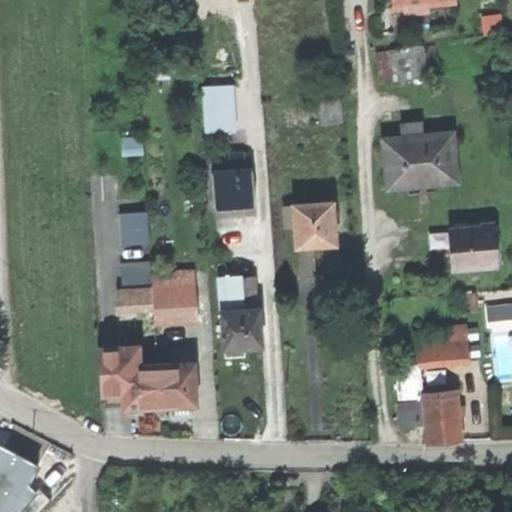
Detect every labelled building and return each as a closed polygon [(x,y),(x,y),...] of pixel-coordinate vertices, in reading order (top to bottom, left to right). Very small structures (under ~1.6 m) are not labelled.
[(428,10),(428,4),(402,6),(403,12),(428,10)] [(436,45),(422,46),(424,70),(439,68),(436,45)] [(390,50),(391,51),(394,80),(425,77),(424,70),(422,46),(390,50)] [(391,51),(376,53),(379,82),(394,80),(391,51)] [(232,86),(203,87),(205,132),(234,130),(232,86)] [(318,124),(344,122),(341,91),(316,93),(318,124)] [(402,125),(403,137),(422,136),(421,123),(411,124),(402,125)] [(422,136),(403,137),(383,139),(387,189),(456,183),(452,133),(422,136)] [(229,155),(230,172),(251,170),(250,154),(229,155)] [(252,170),(251,170),(230,172),(212,173),(214,206),(254,203),(253,185),(252,170)] [(294,205),(294,206),(295,228),(297,246),(307,245),(335,243),(332,202),(294,205)] [(285,229),(295,228),(294,206),(283,207),(285,229)] [(123,246),(150,244),(147,211),(120,213),(123,246)] [(456,268),(497,265),(495,226),(453,229),(454,239),(456,268)] [(121,289),(152,288),(151,275),(151,263),(119,265),(121,289)] [(195,272),(151,275),(152,288),(153,306),(154,321),(197,318),(195,272)] [(220,280),(222,311),(242,310),(240,291),(240,280),(240,279),(220,280)] [(248,279),(240,280),(240,291),(248,291),(248,279)] [(152,288),(121,289),(117,289),(118,308),(153,306),(152,288)] [(242,310),(222,311),(224,349),(262,346),(260,324),(259,309),(242,310)] [(414,333),(417,365),(417,366),(419,366),(469,361),(466,328),(414,333)] [(142,406),(163,406),(160,362),(142,362),(142,343),(100,345),(103,392),(125,391),(126,407),(142,406)] [(176,405),(198,404),(196,361),(193,362),(193,354),(187,354),(187,349),(175,349),(176,361),(160,362),(163,406),(176,405)] [(401,424),(424,422),(421,395),(422,395),(419,366),(417,366),(417,365),(395,367),(401,424)] [(426,443),(462,440),(460,422),(457,391),(422,395),(421,395),(424,422),(426,443)] [(0,511),(24,511),(26,508),(0,493),(0,470),(4,462),(0,459),(0,511)]
